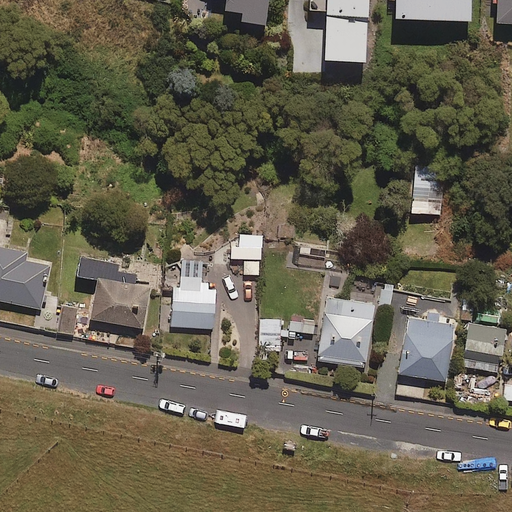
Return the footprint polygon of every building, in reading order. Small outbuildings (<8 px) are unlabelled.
[(224,0),(224,4),(241,7),(240,15),(264,18),(267,0),(224,0)] [(361,0),(318,0),(314,53),(356,56),(361,0)] [(465,0),(387,0),(387,13),(465,16),(465,0)] [(511,0),(491,0),(490,18),(511,19),(511,0)] [(443,167),(411,165),(409,212),(440,214),(443,167)] [(25,248),(0,242),(0,297),(39,306),(50,261),(24,255),(25,248)] [(258,273),(259,247),(245,246),(244,273),(258,273)] [(118,258),(80,251),(77,270),(97,274),(89,315),(142,324),(150,281),(133,278),(135,268),(117,265),(118,258)] [(180,282),(172,282),(170,326),(213,327),(214,285),(208,285),(209,280),(202,280),(202,275),(180,274),(180,282)] [(395,281),(382,278),(376,306),(389,309),(395,281)] [(374,300),(326,293),(317,354),(365,361),(374,300)] [(77,308),(63,305),(58,330),(72,332),(77,308)] [(406,317),(405,318),(397,374),(448,381),(456,326),(438,323),(440,311),(426,309),(424,319),(406,317)] [(284,315),(258,317),(260,354),(280,354),(279,335),(288,335),(288,328),(282,328),(282,321),(284,320),(284,315)] [(315,318),(290,317),(289,329),(314,330),(315,318)] [(502,327),(480,324),(464,321),(458,356),(497,362),(502,327)] [(511,384),(502,385),(501,400),(511,399),(511,384)]
